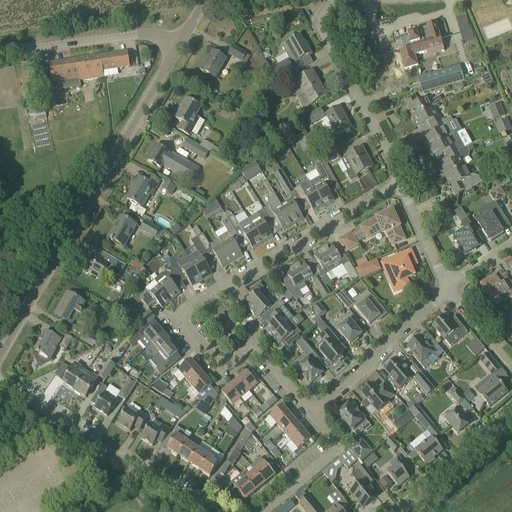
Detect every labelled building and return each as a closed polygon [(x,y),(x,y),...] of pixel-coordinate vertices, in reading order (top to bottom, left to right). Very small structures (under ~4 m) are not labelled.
[(417,66),(414,56),(443,48),(436,24),(427,27),(428,29),(416,32),(416,33),(408,36),(409,39),(397,42),(399,49),(400,52),(405,70),(417,66)] [(471,30),(460,33),(463,43),(476,40),(471,30)] [(311,55),(307,47),(305,47),(299,36),(288,43),(282,46),(291,61),(288,63),(287,61),(270,70),(269,70),(277,83),(304,68),(300,61),(311,55)] [(362,41),(364,53),(376,50),(374,38),(362,41)] [(242,62),(246,54),(233,47),(229,55),(242,62)] [(405,70),(400,52),(399,49),(387,53),(395,83),(407,79),(405,70)] [(128,53),(112,55),(101,57),(103,72),(130,68),(128,53)] [(226,60),(222,57),(213,53),(206,64),(205,63),(200,71),(215,79),(226,60)] [(58,63),(49,64),(53,92),(81,88),(80,81),(104,78),(103,74),(103,72),(101,57),(83,59),(58,63)] [(459,67),(418,78),(422,93),(463,81),(459,67)] [(300,87),(293,91),(304,109),(310,106),(317,102),(326,97),(321,89),(319,90),(318,87),(320,86),(312,72),(303,77),(296,81),(300,87)] [(481,77),(484,85),(494,81),(491,73),(481,77)] [(412,96),(404,101),(407,107),(408,106),(411,112),(410,113),(413,119),(434,107),(442,103),(439,97),(429,103),(426,98),(418,103),(414,95),(412,96)] [(34,96),(26,97),(30,119),(46,116),(44,105),(36,107),(34,96)] [(199,119),(197,117),(202,108),(195,104),(186,99),(180,111),(178,110),(173,118),(182,123),(178,130),(187,135),(189,137),(191,133),(196,136),(204,122),(199,119)] [(505,116),(500,104),(489,109),(491,113),(493,121),(505,116)] [(340,107),(331,112),(326,115),(333,129),(328,132),(332,139),(351,129),(340,107)] [(434,112),(436,111),(434,107),(413,119),(416,124),(417,123),(420,128),(428,123),(431,128),(442,122),(439,117),(437,118),(434,112)] [(320,110),(306,117),(297,121),(301,129),(310,125),(324,118),(320,110)] [(434,133),(425,138),(428,142),(426,143),(430,149),(450,138),(455,135),(446,120),(442,122),(431,128),(434,133)] [(511,131),(506,120),(496,124),(501,135),(511,131)] [(450,138),(430,149),(432,154),(434,153),(436,158),(445,153),(447,158),(465,149),(457,134),(455,135),(450,138)] [(187,140),(182,148),(195,155),(200,147),(187,140)] [(225,154),(203,142),(201,147),(211,153),(222,159),(225,154)] [(170,154),(165,151),(156,146),(147,161),(162,169),(163,167),(191,184),(200,170),(171,153),(170,154)] [(362,148),(353,153),(346,157),(352,170),(346,173),(351,183),(358,179),(356,176),(372,167),(369,161),(368,161),(366,157),(367,156),(362,148)] [(467,148),(465,148),(465,149),(447,158),(450,163),(442,168),(444,172),(443,173),(446,179),(466,168),(465,165),(466,164),(464,161),(468,158),(470,153),(467,148)] [(322,158),(323,160),(326,166),(340,158),(336,151),(322,158)] [(329,179),(323,168),(320,163),(315,166),(317,170),(316,170),(320,178),(323,183),(323,182),(329,179)] [(254,176),(249,167),(240,173),(246,181),(254,176)] [(468,171),(467,168),(466,168),(446,179),(449,184),(450,183),(453,189),(452,190),(455,196),(466,190),(467,192),(481,184),(477,178),(472,176),(469,178),(466,172),(468,171)] [(281,171),(274,176),(287,197),(289,196),(294,193),(295,193),(293,190),(281,171)] [(160,182),(156,180),(147,175),(143,182),(138,179),(133,187),(135,188),(128,199),(127,198),(126,199),(142,209),(150,194),(152,195),(160,182)] [(320,178),(310,184),(314,191),(324,207),(334,201),(329,192),(324,185),(323,182),(323,183),(320,178)] [(242,187),(237,180),(228,185),(232,193),(242,187)] [(324,207),(314,191),(308,181),(293,190),(295,193),(294,193),(301,204),(306,201),(314,213),(324,207)] [(171,196),(175,188),(166,183),(162,191),(171,196)] [(499,187),(488,193),(495,203),(505,196),(499,187)] [(281,206),(275,197),(276,198),(273,199),(272,200),(270,201),(269,203),(268,204),(268,205),(267,207),(267,208),(263,210),(271,222),(273,226),(278,223),(283,232),(293,226),(284,210),(281,205),(281,206)] [(215,199),(209,205),(214,212),(220,208),(215,199)] [(281,205),(284,210),(293,226),(303,219),(291,199),(286,202),(289,207),(284,209),(281,205)] [(498,226),(506,221),(497,207),(487,212),(490,216),(478,223),(489,242),(491,241),(491,242),(497,239),(496,238),(503,233),(498,226)] [(268,229),(273,226),(271,222),(263,210),(248,220),(253,228),(263,244),(273,238),(268,229)] [(399,227),(394,215),(389,213),(377,218),(361,228),(368,239),(382,230),(384,234),(387,233),(392,246),(404,240),(399,228),(399,227)] [(263,244),(253,228),(248,220),(239,225),(233,216),(227,219),(233,228),(236,234),(241,231),(247,242),(253,250),(263,244)] [(136,226),(129,222),(121,217),(108,239),(124,248),(136,226)] [(227,233),(218,239),(223,247),(232,263),(243,256),(240,252),(237,248),(233,240),(233,238),(237,236),(236,234),(233,228),(227,219),(221,223),(224,228),(227,233)] [(465,231),(455,238),(459,245),(458,246),(461,249),(460,250),(464,258),(476,251),(475,250),(478,248),(477,246),(471,237),(477,233),(468,219),(461,223),(466,230),(465,231)] [(155,239),(159,231),(145,223),(141,231),(155,239)] [(192,230),(195,236),(201,234),(198,227),(192,230)] [(203,234),(201,235),(197,238),(205,252),(211,249),(203,234)] [(357,246),(354,240),(350,234),(339,241),(346,252),(357,246)] [(212,275),(202,259),(208,256),(205,252),(197,238),(191,241),(198,253),(188,259),(192,265),(202,281),(212,275)] [(359,278),(348,261),(343,253),(338,256),(332,246),(323,251),(332,267),(331,267),(333,271),(342,266),(352,282),(359,278)] [(232,263),(223,247),(213,253),(222,269),(232,263)] [(323,251),(314,256),(315,259),(319,265),(314,268),(320,277),(326,287),(331,283),(326,275),(333,271),(331,267),(332,267),(323,251)] [(93,257),(86,270),(92,273),(91,275),(100,280),(105,272),(112,276),(118,279),(125,267),(119,263),(117,262),(108,257),(105,263),(93,257)] [(202,281),(192,265),(188,259),(178,265),(174,257),(169,260),(171,264),(179,277),(184,274),(192,287),(202,281)] [(414,276),(410,267),(407,261),(400,263),(398,258),(399,258),(399,257),(382,264),(391,283),(397,280),(401,289),(400,289),(401,289),(409,286),(406,280),(414,276)] [(354,270),(359,278),(378,270),(375,261),(354,270)] [(320,277),(314,268),(309,271),(304,263),(295,268),(304,284),(311,279),(324,300),(331,295),(326,287),(320,277)] [(181,281),(179,277),(171,264),(164,268),(166,272),(164,274),(163,273),(154,281),(159,287),(171,302),(180,294),(173,286),(181,281)] [(304,284),(295,268),(286,274),(287,276),(283,279),(286,284),(284,286),(297,301),(303,298),(300,292),(306,288),(304,284)] [(480,285),(482,288),(481,289),(484,293),(485,292),(490,301),(500,295),(501,298),(507,294),(510,299),(511,299),(511,285),(510,282),(505,285),(503,284),(501,285),(496,277),(493,279),(492,278),(480,285)] [(265,300),(258,293),(264,289),(260,284),(249,293),(252,297),(244,304),(251,312),(265,300)] [(171,302),(159,287),(151,295),(148,292),(142,297),(141,301),(148,309),(156,302),(162,309),(171,302)] [(355,305),(344,291),(337,297),(348,311),(355,305)] [(362,296),(352,301),(355,305),(354,306),(357,310),(363,318),(370,326),(375,321),(379,318),(381,320),(387,315),(380,307),(371,296),(370,296),(367,292),(362,296)] [(62,304),(55,316),(63,321),(71,326),(77,314),(79,315),(80,315),(81,315),(82,314),(82,313),(82,312),(81,311),(80,310),(84,303),(76,298),(68,293),(67,294),(62,304)] [(272,316),(284,306),(284,305),(280,300),(275,305),(268,297),(265,300),(251,312),(258,320),(268,311),(272,316)] [(326,313),(318,303),(310,307),(318,317),(320,319),(326,313)] [(272,337),(291,321),(290,322),(284,314),(288,311),(284,306),(272,316),(269,318),(273,323),(265,329),(272,337)] [(143,316),(136,312),(131,320),(143,327),(146,324),(155,319),(150,312),(143,316)] [(357,322),(350,313),(341,321),(344,325),(337,331),(350,346),(351,344),(353,346),(359,341),(358,339),(362,335),(353,325),(357,322)] [(322,322),(320,319),(318,317),(313,321),(317,326),(322,322)] [(468,333),(458,321),(453,326),(449,321),(445,317),(433,327),(437,332),(436,333),(440,337),(441,337),(445,341),(450,336),(452,339),(456,336),(459,340),(468,333)] [(164,335),(164,334),(160,331),(161,329),(163,327),(160,323),(151,330),(146,324),(143,327),(139,329),(128,346),(132,348),(146,337),(152,344),(164,335)] [(286,326),(272,337),(279,346),(281,344),(283,342),(286,345),(289,342),(291,345),(292,344),(298,339),(296,337),(301,333),(295,326),(290,330),(286,326)] [(502,329),(506,334),(510,330),(506,326),(502,329)] [(45,333),(34,351),(38,353),(35,358),(39,367),(51,362),(50,359),(55,351),(58,347),(66,351),(73,339),(65,335),(56,330),(52,337),(45,333)] [(329,330),(320,337),(325,344),(325,346),(319,351),(327,361),(324,363),(329,369),(331,366),(332,366),(333,365),(335,367),(341,361),(339,360),(343,357),(341,354),(346,350),(329,330)] [(171,343),(168,339),(168,337),(170,336),(167,332),(164,334),(164,335),(152,344),(146,350),(153,359),(160,353),(171,343)] [(100,342),(96,340),(85,334),(81,341),(93,347),(93,346),(97,348),(100,342)] [(420,337),(407,348),(414,356),(413,357),(419,364),(422,367),(428,363),(426,361),(434,354),(436,357),(443,351),(437,345),(431,337),(424,342),(420,337)] [(296,344),(304,354),(309,349),(301,339),(296,344)] [(476,339),(468,346),(472,351),(471,353),(473,352),(476,356),(475,358),(485,350),(476,339)] [(174,340),(171,343),(160,353),(166,361),(157,368),(160,376),(173,365),(180,359),(177,354),(179,352),(175,348),(175,346),(177,344),(174,340)] [(501,370),(488,354),(480,360),(486,369),(488,367),(494,375),(493,376),(492,375),(492,376),(493,377),(501,370)] [(306,355),(303,358),(305,361),(298,367),(304,375),(302,376),(307,382),(309,380),(312,383),(314,381),(316,383),(321,378),(320,376),(323,374),(306,355)] [(178,371),(173,375),(181,384),(185,380),(198,369),(191,360),(186,365),(183,367),(178,371)] [(398,360),(392,365),(389,365),(387,367),(387,369),(385,371),(392,380),(391,381),(399,390),(415,377),(404,365),(403,366),(398,360)] [(107,362),(98,376),(105,381),(115,367),(107,362)] [(60,380),(66,371),(68,368),(62,364),(54,376),(60,380)] [(74,391),(83,377),(78,373),(81,368),(75,364),(63,384),(74,391)] [(192,388),(205,377),(198,369),(185,380),(192,388)] [(257,384),(260,381),(252,371),(248,374),(247,372),(238,379),(249,392),(257,385),(257,384)] [(435,390),(422,375),(414,381),(427,397),(435,390)] [(98,379),(93,376),(90,381),(83,377),(74,391),(85,398),(98,379)] [(192,388),(187,392),(193,400),(196,398),(200,402),(214,391),(210,387),(212,386),(205,377),(192,388)] [(508,393),(502,386),(496,379),(493,382),(489,377),(482,383),(486,387),(478,394),(489,408),(508,393)] [(124,387),(118,397),(125,402),(138,383),(130,378),(124,387)] [(249,392),(238,379),(230,386),(241,399),(249,392)] [(151,388),(163,396),(167,391),(168,388),(159,381),(151,388)] [(394,397),(390,392),(384,385),(377,390),(373,385),(362,395),(377,413),(389,403),(387,402),(394,397)] [(118,401),(106,393),(108,389),(102,386),(91,403),(96,406),(94,409),(107,417),(118,401)] [(241,399),(230,386),(221,394),(232,406),(241,399)] [(450,395),(459,406),(465,401),(456,390),(450,395)] [(462,396),(468,402),(474,397),(468,390),(462,396)] [(174,395),(167,391),(163,396),(170,401),(172,397),(174,395)] [(209,410),(218,396),(214,391),(200,402),(199,403),(209,410)] [(161,398),(154,409),(159,412),(161,408),(179,420),(182,418),(186,414),(161,398)] [(364,401),(361,404),(367,410),(369,407),(364,401)] [(123,416),(117,424),(130,432),(133,427),(139,431),(145,423),(148,418),(143,414),(139,412),(141,410),(132,404),(128,411),(127,410),(123,416)] [(269,410),(265,405),(258,410),(262,415),(269,410)] [(348,407),(346,408),(344,408),(340,411),(340,413),(338,415),(340,416),(339,419),(341,421),(343,421),(354,433),(367,422),(352,405),(349,408),(348,407)] [(434,427),(417,405),(410,411),(427,432),(434,427)] [(277,425),(290,415),(283,406),(270,417),(277,425)] [(470,424),(465,416),(458,409),(445,419),(457,434),(470,424)] [(408,411),(402,416),(407,423),(413,418),(408,411)] [(210,419),(205,415),(198,426),(204,430),(207,426),(206,425),(210,419)] [(284,434),(297,423),(290,415),(277,425),(284,434)] [(238,434),(242,429),(234,419),(228,427),(238,434)] [(163,426),(154,420),(146,431),(141,440),(152,447),(156,442),(161,445),(170,431),(163,426)] [(291,442),(304,431),(297,423),(284,434),(291,442)] [(187,443),(181,438),(184,433),(176,427),(171,435),(175,437),(167,450),(178,457),(187,443)] [(248,431),(235,451),(239,454),(243,448),(244,448),(248,451),(255,445),(258,443),(251,435),(248,431)] [(311,440),(304,431),(291,442),(298,450),(311,440)] [(223,436),(216,432),(213,436),(220,440),(223,436)] [(361,441),(357,436),(350,442),(354,447),(350,450),(360,462),(372,452),(362,440),(361,441)] [(443,451),(436,444),(431,437),(427,441),(423,436),(416,441),(420,446),(414,451),(419,457),(426,465),(427,464),(428,465),(434,461),(433,459),(443,451)] [(394,453),(400,448),(391,437),(385,442),(394,453)] [(188,464),(198,450),(187,443),(178,457),(188,464)] [(278,453),(271,445),(266,449),(273,457),(278,453)] [(155,459),(160,462),(165,453),(160,450),(155,459)] [(199,471),(208,457),(198,450),(188,464),(199,471)] [(227,462),(227,463),(231,465),(232,466),(235,461),(239,454),(235,451),(227,462)] [(289,465),(278,453),(273,457),(284,469),(289,465)] [(219,464),(208,457),(199,471),(210,478),(219,464)] [(409,470),(402,463),(398,457),(389,464),(393,469),(387,474),(392,480),(398,488),(409,478),(405,473),(409,470)] [(275,476),(269,469),(264,463),(260,459),(251,467),(254,472),(265,485),(275,476)] [(368,486),(375,481),(364,466),(352,476),(360,485),(350,493),(363,509),(377,497),(368,486)] [(249,476),(245,471),(241,475),(244,480),(256,493),(265,485),(254,472),(249,476)] [(256,493),(244,480),(241,475),(232,483),(231,484),(245,501),(256,493)] [(211,486),(211,487),(225,496),(230,488),(227,485),(228,483),(222,479),(218,476),(215,481),(211,486)] [(301,491),(295,497),(300,502),(306,510),(307,511),(319,511),(307,497),(306,497),(301,491)] [(336,507),(330,511),(348,511),(352,509),(344,500),(337,491),(329,498),(336,507)] [(290,511),(295,509),(292,503),(277,511),(290,511)]
